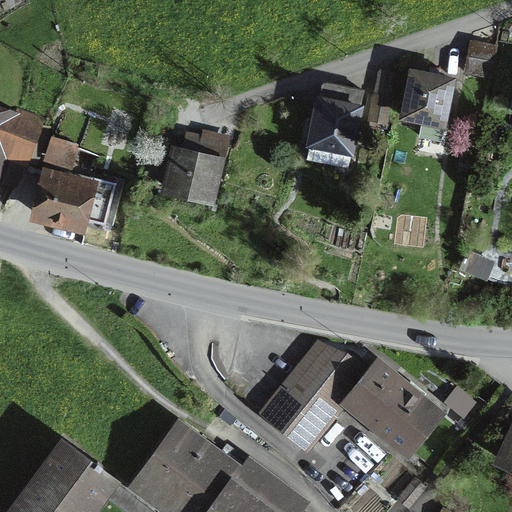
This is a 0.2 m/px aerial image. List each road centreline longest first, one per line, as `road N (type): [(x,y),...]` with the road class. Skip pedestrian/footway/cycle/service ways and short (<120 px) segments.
road 1 (secondary): [(511,342),(348,320),(0,237)]
road 2 (residential): [(511,11),(223,117)]
